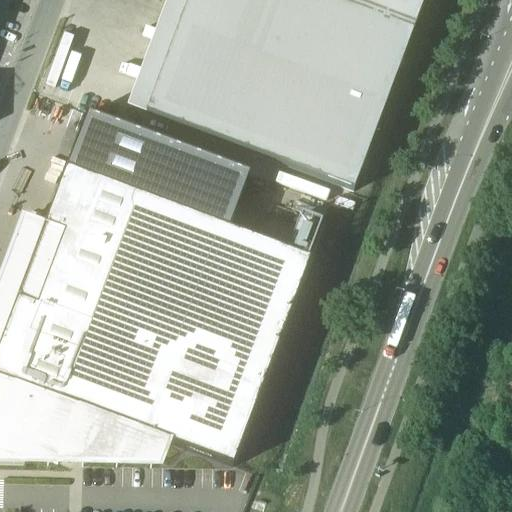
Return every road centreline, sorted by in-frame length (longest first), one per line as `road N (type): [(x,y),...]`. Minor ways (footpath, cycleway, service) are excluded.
road 1 (tertiary): [(339,505),(477,147)]
road 2 (unclassified): [(0,142),(53,0)]
